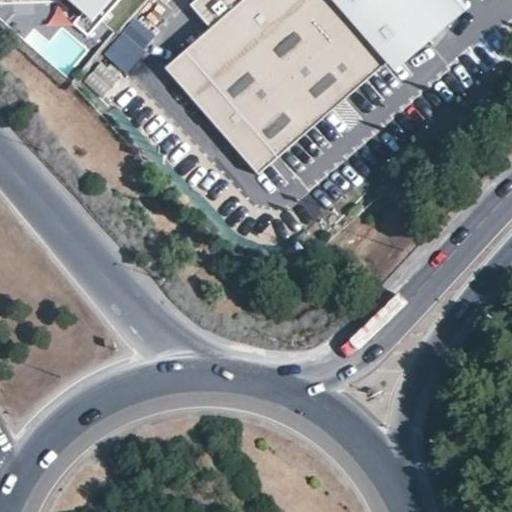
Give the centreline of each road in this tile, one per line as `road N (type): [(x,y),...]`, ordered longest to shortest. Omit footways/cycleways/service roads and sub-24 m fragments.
road 1 (primary): [(220,375),(146,325),(0,151)]
road 2 (secondary): [(511,195),(362,350),(274,385)]
road 3 (secondary): [(392,482),(414,381),(511,254)]
road 4 (primary): [(220,375),(158,380),(100,403),(51,442),(15,493)]
road 5 (primary): [(392,482),(361,441),(321,408),(274,385)]
